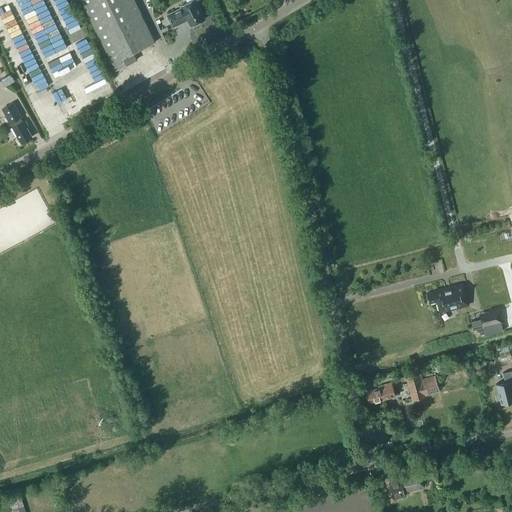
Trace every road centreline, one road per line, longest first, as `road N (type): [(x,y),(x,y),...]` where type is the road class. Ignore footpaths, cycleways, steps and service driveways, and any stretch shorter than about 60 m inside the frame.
road 1 (unclassified): [(370,466),(262,24)]
road 2 (unclassified): [(0,175),(262,24)]
road 3 (unclassified): [(180,511),(370,466)]
road 4 (unclassified): [(370,466),(511,431)]
